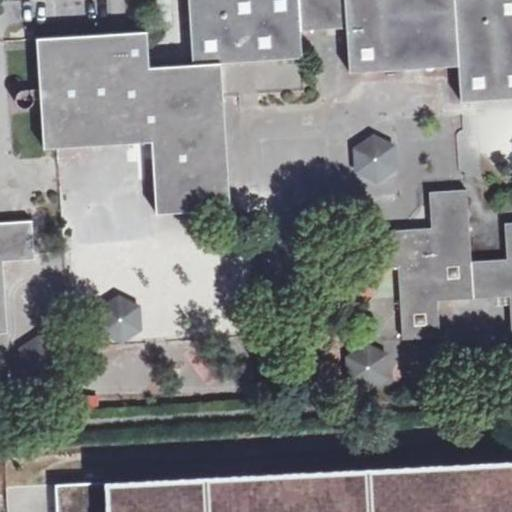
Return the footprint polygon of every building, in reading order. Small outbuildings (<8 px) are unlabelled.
[(303,30),(300,0),(190,0),(195,64),(150,67),(148,32),(38,39),(47,147),(60,147),(153,141),(158,212),(231,206),(223,63),(303,58),(303,30)] [(511,0),(300,0),(303,30),(347,27),(351,72),(460,65),(463,100),(511,97),(511,0)] [(21,92),(18,98),(20,104),(26,107),(32,104),(32,93),(26,90),(21,92)] [(394,145),(372,134),(352,147),(353,171),(375,182),(395,169),(394,145)] [(433,228),(361,232),(364,269),(399,267),(405,338),(441,336),(439,301),(511,296),(511,306),(511,223),(506,223),(509,259),(472,261),(468,190),(430,191),(433,228)] [(0,333),(10,333),(6,261),(35,259),(33,221),(0,222),(0,333)] [(139,308),(117,297),(97,310),(98,334),(120,345),(140,332),(139,308)] [(60,350),(38,339),(17,353),(18,377),(40,388),(61,374),(60,350)] [(346,346),(346,385),(387,385),(388,346),(346,346)] [(511,511),(511,455),(57,478),(58,511),(511,511)]
